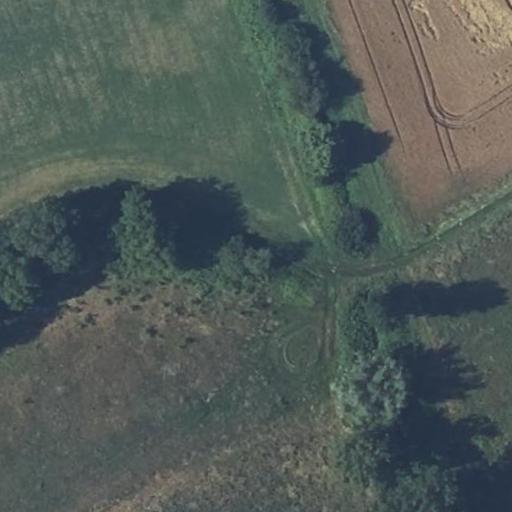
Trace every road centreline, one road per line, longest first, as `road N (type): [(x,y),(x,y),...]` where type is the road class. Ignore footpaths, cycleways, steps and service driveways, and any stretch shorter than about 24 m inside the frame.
road 1 (track): [(0,251),(100,191),(151,189),(234,213),(353,273),(403,265),(511,195)]
road 2 (track): [(403,265),(306,0)]
